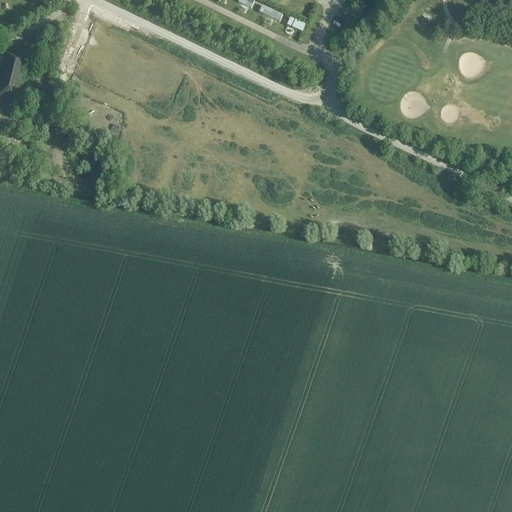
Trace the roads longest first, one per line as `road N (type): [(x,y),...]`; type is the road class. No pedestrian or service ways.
road 1 (unclassified): [(92,0),(299,98),(324,102)]
road 2 (unclassified): [(511,199),(324,102)]
